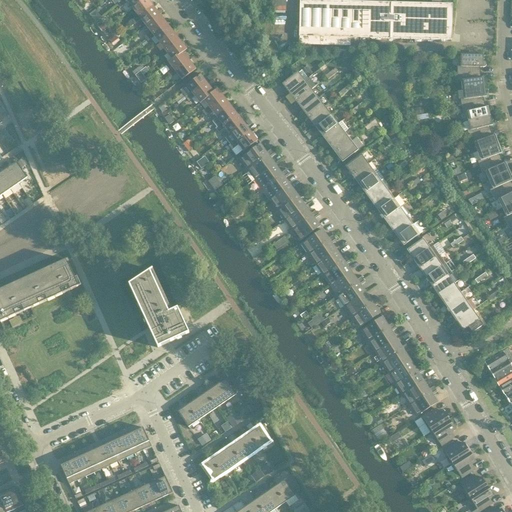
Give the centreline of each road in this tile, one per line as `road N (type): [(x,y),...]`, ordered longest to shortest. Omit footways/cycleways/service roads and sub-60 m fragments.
road 1 (residential): [(511,480),(364,242),(180,0)]
road 2 (residential): [(197,511),(144,395)]
road 3 (residential): [(31,447),(144,395)]
